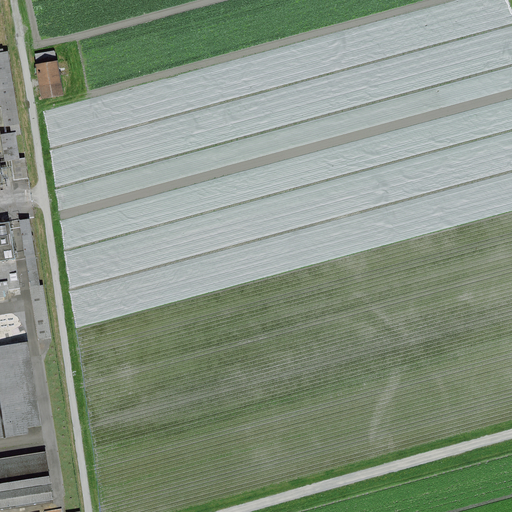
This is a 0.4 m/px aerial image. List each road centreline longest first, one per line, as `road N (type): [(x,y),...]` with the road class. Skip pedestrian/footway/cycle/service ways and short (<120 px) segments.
road 1 (track): [(14,0),(88,511)]
road 2 (track): [(511,434),(231,511)]
